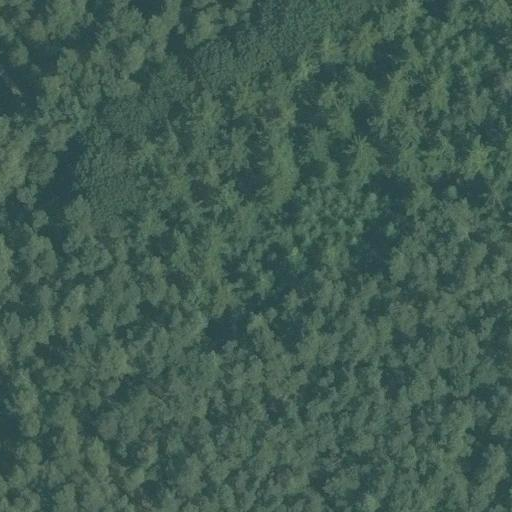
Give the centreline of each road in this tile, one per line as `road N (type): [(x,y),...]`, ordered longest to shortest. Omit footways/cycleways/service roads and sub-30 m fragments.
road 1 (unknown): [(0,68),(323,511)]
road 2 (track): [(511,256),(351,26)]
